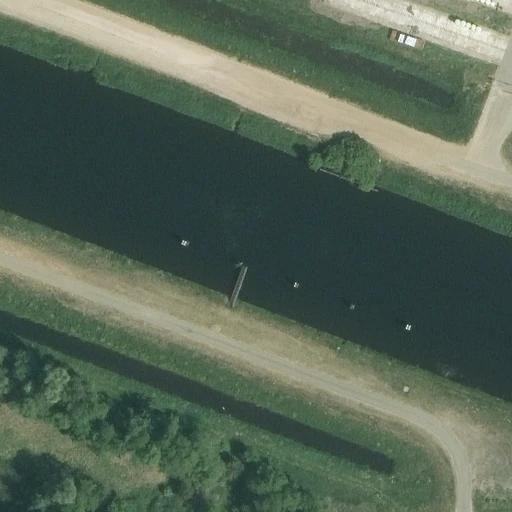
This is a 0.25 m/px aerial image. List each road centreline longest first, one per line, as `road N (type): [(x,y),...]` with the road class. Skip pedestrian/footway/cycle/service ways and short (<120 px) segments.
road 1 (unclassified): [(463,511),(459,457),(433,424),(0,259)]
road 2 (track): [(478,169),(30,0)]
